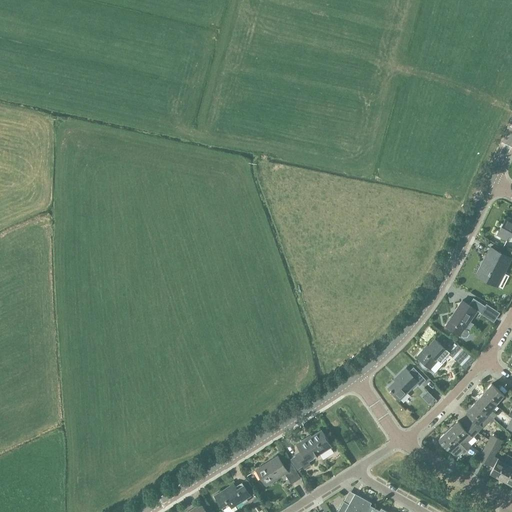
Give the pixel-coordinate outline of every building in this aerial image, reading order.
[(511,218),(507,216),(497,235),(505,239),(508,234),(511,236),(511,218)] [(497,286),(511,258),(491,248),(477,276),(497,286)] [(465,329),(477,310),(481,313),(485,306),(473,299),(469,306),(462,301),(446,326),(461,336),(461,335),(464,337),(467,337),(469,334),(468,331),(465,329)] [(441,344),(435,339),(424,351),(422,350),(417,356),(421,360),(419,363),(420,364),(421,366),(422,367),(423,368),(426,370),(429,367),(430,368),(438,359),(440,361),(453,347),(445,340),(441,344)] [(406,370),(388,388),(390,390),(389,391),(391,393),(392,392),(399,400),(416,383),(419,386),(425,380),(413,368),(408,372),(406,370)] [(483,393),(496,404),(504,395),(492,384),(483,393)] [(496,404),(483,393),(475,403),(492,418),(493,419),(497,414),(491,409),(496,404)] [(466,412),(471,416),(466,420),(478,432),(492,418),(475,403),(466,412)] [(466,420),(462,425),(458,421),(448,430),(468,450),(472,446),(468,442),(473,437),(478,432),(466,420)] [(448,430),(439,439),(441,440),(439,442),(444,448),(446,446),(450,450),(455,446),(463,454),(468,450),(448,430)] [(322,431),(308,439),(307,438),(297,445),(301,452),(296,455),(305,468),(310,465),(308,461),(331,447),(328,442),(328,441),(322,431)] [(500,446),(503,441),(492,435),(489,440),(500,446)] [(500,446),(489,440),(486,445),(492,448),(497,451),(500,446)] [(486,445),(480,456),(478,459),(484,462),(492,448),(486,445)] [(492,448),(484,462),(489,465),(494,456),(497,451),(492,448)] [(511,457),(508,455),(504,462),(494,456),(489,465),(493,467),(490,473),(497,477),(501,479),(511,460),(511,457)] [(291,464),(288,466),(285,468),(278,457),(256,470),(266,486),(284,474),(291,484),(301,478),(291,464)] [(511,460),(501,479),(511,485),(511,460)] [(247,480),(242,483),(236,486),(235,484),(219,494),(214,496),(216,499),(223,510),(224,511),(233,511),(238,509),(235,505),(241,501),(243,504),(248,501),(246,498),(251,495),(249,493),(254,490),(247,480)] [(367,511),(368,510),(372,503),(358,496),(356,499),(354,498),(356,494),(355,494),(349,505),(344,502),(338,511),(367,511)]
